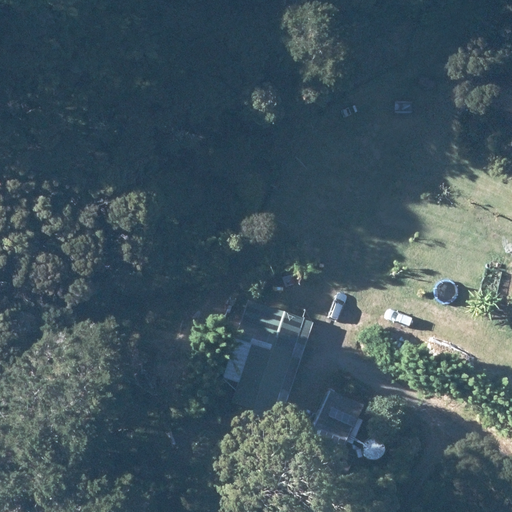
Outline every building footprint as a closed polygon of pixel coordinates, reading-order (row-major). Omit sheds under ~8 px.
[(231,403),(268,414),(277,386),(290,391),(305,345),(239,324),(221,378),(237,383),(231,403)] [(448,348),(402,330),(396,345),(442,364),(448,348)] [(483,353),(468,348),(460,366),(505,384),(510,372),(480,360),(483,353)] [(326,391),(302,447),(335,461),(359,406),(326,391)] [(250,425),(266,429),(268,419),(252,415),(250,425)] [(283,486),(301,491),(305,477),(287,472),(283,486)]
